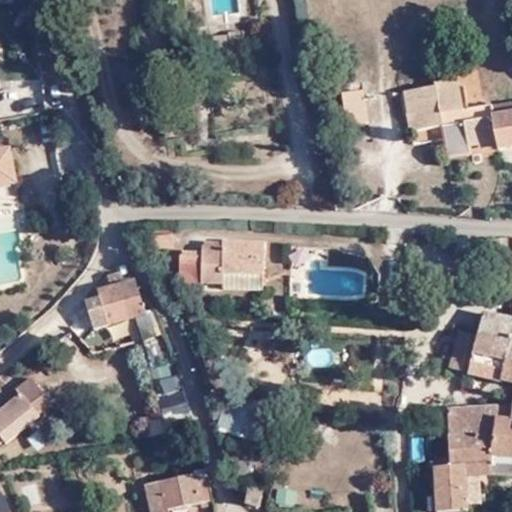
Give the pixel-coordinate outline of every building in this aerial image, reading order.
[(463,110),(468,109),(466,84),(459,84),(458,78),(438,80),(438,84),(406,88),(411,117),(463,110)] [(344,93),(348,126),(368,123),(363,91),(344,93)] [(511,105),(493,108),(492,106),(468,109),(463,110),(463,124),(466,124),(469,146),(481,145),(483,149),(495,147),(500,149),(511,147),(511,105)] [(411,117),(413,130),(463,124),(463,110),(411,117)] [(0,184),(10,182),(3,147),(0,147),(0,184)] [(56,152),(34,155),(38,183),(60,179),(56,152)] [(146,249),(171,251),(171,238),(147,236),(146,249)] [(511,273),(511,238),(471,238),(471,252),(487,252),(487,272),(511,273)] [(223,272),(263,272),(262,245),(200,243),(198,256),(178,255),(179,285),(201,287),(201,281),(223,281),(223,272)] [(362,266),(327,266),(327,248),(297,249),(297,298),(362,297),(362,266)] [(264,289),(263,272),(223,272),(223,281),(222,288),(264,289)] [(104,285),(98,286),(100,295),(107,321),(108,325),(132,319),(122,282),(119,274),(110,275),(111,280),(104,281),(104,285)] [(134,279),(122,282),(132,319),(137,332),(137,335),(155,330),(152,318),(147,319),(134,279)] [(107,321),(100,295),(87,300),(94,325),(107,321)] [(467,371),(511,380),(511,343),(511,325),(511,321),(481,316),(467,371)] [(108,325),(112,337),(137,332),(132,319),(108,325)] [(463,372),(474,337),(459,332),(448,367),(463,372)] [(171,357),(146,366),(171,435),(196,426),(171,357)] [(405,363),(406,380),(415,382),(415,373),(443,375),(444,362),(414,358),(414,364),(405,363)] [(27,403),(0,423),(0,432),(7,442),(11,448),(28,436),(42,425),(47,421),(45,419),(58,408),(38,382),(21,395),(27,403)] [(511,398),(511,399),(511,403),(505,435),(447,435),(449,467),(436,466),(439,510),(468,510),(469,503),(482,502),(481,475),(511,473),(511,398)] [(447,430),(447,435),(505,435),(511,403),(447,410),(447,430)] [(49,434),(42,425),(28,436),(36,445),(49,434)] [(211,496),(207,476),(197,478),(197,473),(149,484),(154,511),(168,511),(168,505),(211,496)] [(251,501),(261,503),(263,492),(254,490),(251,501)] [(9,511),(6,496),(0,496),(0,511),(9,511)]
